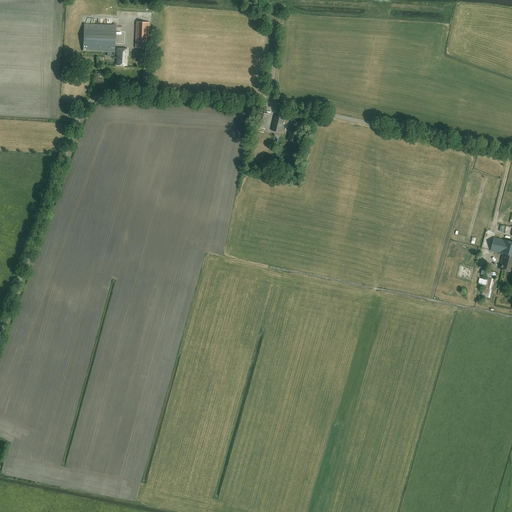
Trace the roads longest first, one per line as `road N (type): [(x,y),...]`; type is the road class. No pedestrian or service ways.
road 1 (unclassified): [(0,334),(78,116),(91,101),(115,94),(270,104)]
road 2 (unclassified): [(270,104),(511,151)]
